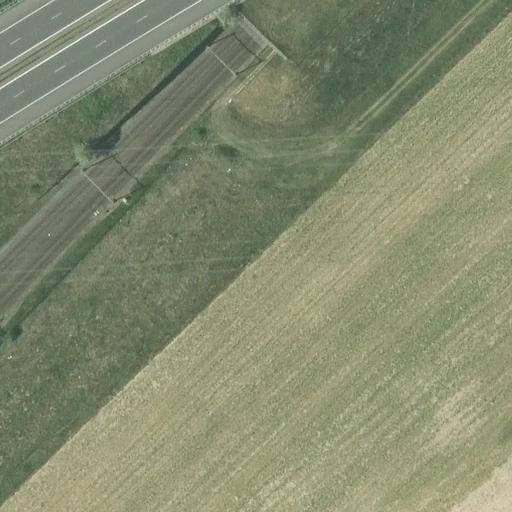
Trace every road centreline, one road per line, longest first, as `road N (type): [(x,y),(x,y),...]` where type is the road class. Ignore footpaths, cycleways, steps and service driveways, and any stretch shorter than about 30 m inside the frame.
road 1 (track): [(494,0),(321,158),(274,159),(228,139)]
road 2 (motorway): [(0,110),(180,0)]
